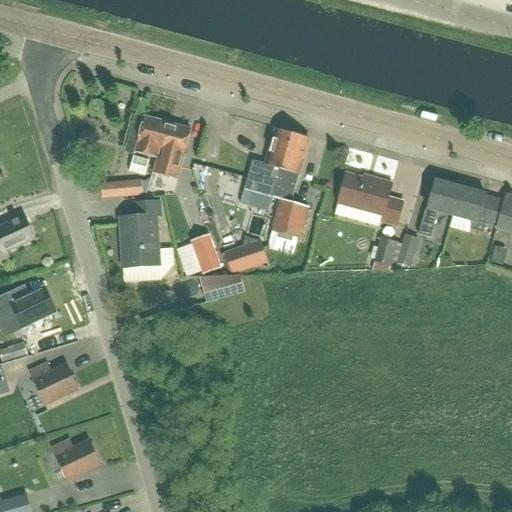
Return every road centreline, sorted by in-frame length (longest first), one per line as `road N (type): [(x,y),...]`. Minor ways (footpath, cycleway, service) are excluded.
road 1 (unclassified): [(160,511),(41,96),(46,30)]
road 2 (tertiary): [(511,158),(46,30)]
